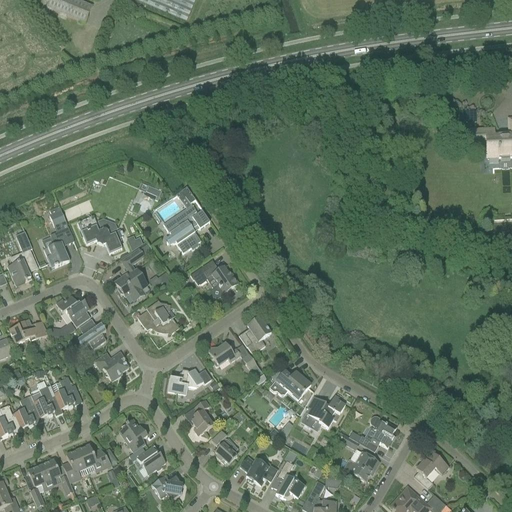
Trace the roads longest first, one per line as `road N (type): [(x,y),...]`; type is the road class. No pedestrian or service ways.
road 1 (primary): [(0,153),(239,73),(511,28)]
road 2 (residential): [(149,364),(163,364),(262,301),(311,362),(405,416),(412,432)]
road 3 (residential): [(0,315),(79,281),(149,364)]
road 4 (track): [(262,301),(159,154)]
road 5 (residential): [(144,400),(125,400),(0,466)]
road 6 (residential): [(412,432),(445,442),(505,506)]
